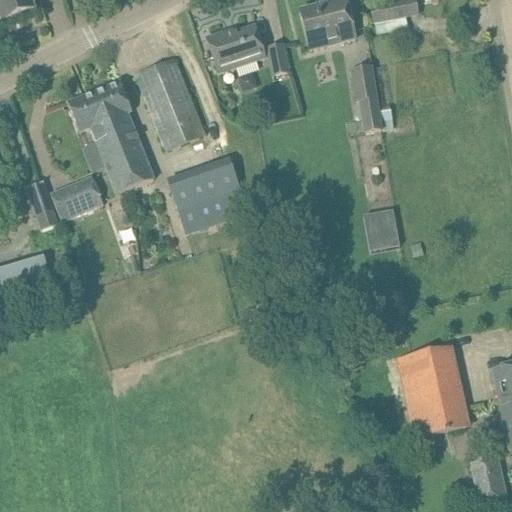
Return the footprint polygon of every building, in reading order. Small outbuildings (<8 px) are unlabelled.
[(0,0),(0,11),(4,21),(32,10),(29,2),(34,0),(0,0)] [(329,6),(299,14),(308,48),(335,41),(336,46),(356,41),(345,0),(332,0),(328,1),(329,6)] [(403,3),(371,9),(374,25),(406,19),(403,3)] [(218,76),(265,60),(255,29),(227,39),(226,34),(206,41),(218,76)] [(293,71),(287,44),(271,47),(277,75),(293,71)] [(144,63),(142,64),(157,101),(178,92),(184,107),(200,100),(184,60),(174,64),(170,53),(158,57),(157,54),(143,60),(144,63)] [(360,104),(360,105),(365,136),(381,133),(379,116),(371,70),(351,73),(356,104),(360,104)] [(120,85),(88,98),(98,123),(114,116),(132,162),(144,157),(127,116),(132,115),(120,85)] [(90,132),(116,198),(154,183),(144,157),(132,162),(114,116),(98,123),(88,98),(67,106),(79,136),(90,132)] [(379,116),(381,133),(392,132),(389,114),(379,116)] [(229,162),(168,184),(186,237),(248,215),(229,162)] [(92,181),(51,198),(61,224),(103,208),(92,181)] [(41,234),(57,229),(58,228),(43,185),(27,190),(41,234)] [(0,315),(19,310),(20,313),(21,313),(20,310),(49,301),(50,305),(56,303),(43,261),(23,267),(23,268),(9,272),(8,271),(7,271),(8,272),(0,274),(0,315)] [(463,415),(450,350),(397,361),(414,442),(462,432),(459,415),(463,415)] [(511,453),(511,367),(492,372),(509,454),(511,453)] [(506,504),(498,466),(470,471),(478,509),(506,504)]
